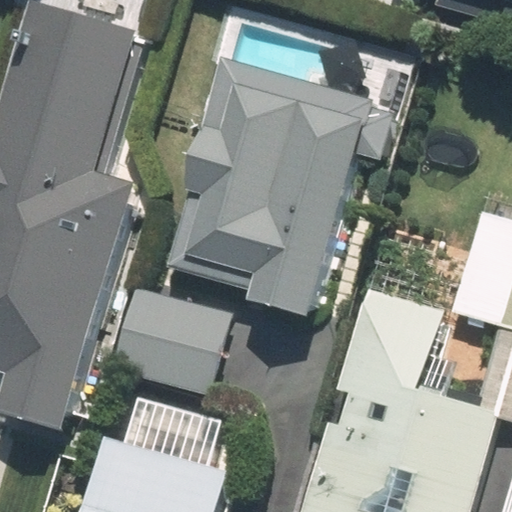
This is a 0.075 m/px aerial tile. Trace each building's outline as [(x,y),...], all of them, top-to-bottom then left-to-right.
[(154,29),(44,0),(7,144),(0,142),(0,402),(13,406),(10,420),(85,439),(152,183),(116,173),(154,29)] [(406,117),(245,69),(186,267),(278,295),(272,314),(321,328),(371,161),(391,167),(406,117)] [(511,220),(489,214),(463,314),(511,327),(511,326),(511,220)] [(149,289),(127,372),(235,400),(257,317),(149,289)] [(455,315),(378,295),(353,393),(367,397),(361,421),(342,416),(317,511),(481,511),(507,410),(491,406),(435,391),(455,315)] [(511,326),(511,327),(491,406),(507,410),(511,411),(511,326)] [(232,511),(245,465),(118,433),(97,511),(232,511)]
